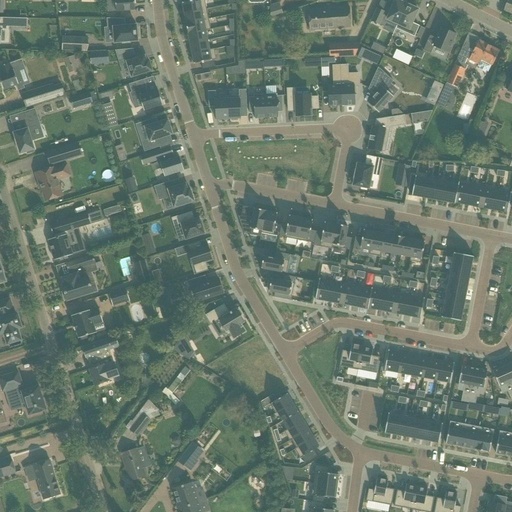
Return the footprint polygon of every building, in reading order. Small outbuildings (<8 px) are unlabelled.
[(106,0),(108,12),(136,10),(134,0),(106,0)] [(187,0),(188,2),(182,3),(184,14),(207,9),(204,0),(187,0)] [(385,20),(385,21),(396,26),(397,27),(407,4),(405,3),(406,1),(402,0),(394,0),(386,20),(385,20)] [(511,0),(507,0),(503,11),(511,14),(511,0)] [(269,16),(281,13),(278,2),(266,5),(269,16)] [(396,26),(395,29),(412,36),(414,37),(419,26),(417,26),(413,24),(419,9),(416,8),(417,6),(410,3),(409,5),(407,4),(397,27),(396,26)] [(309,29),(351,27),(350,8),(308,10),(309,29)] [(377,8),(371,21),(379,25),(385,12),(377,8)] [(207,9),(184,14),(186,24),(209,19),(207,9)] [(0,17),(0,44),(1,44),(1,31),(9,31),(9,27),(28,28),(28,19),(0,17)] [(125,19),(107,19),(108,29),(113,28),(115,43),(123,43),(124,43),(128,42),(128,43),(130,43),(129,42),(138,41),(138,38),(139,38),(138,28),(137,28),(137,25),(125,26),(125,19)] [(209,19),(186,24),(188,34),(206,30),(206,31),(211,30),(209,19)] [(445,31),(441,29),(437,39),(430,35),(423,50),(431,54),(434,47),(449,54),(454,42),(453,42),(456,35),(455,34),(455,33),(449,30),(449,31),(445,30),(445,31)] [(206,30),(188,34),(190,44),(208,40),(206,31),(206,30)] [(63,37),(63,50),(87,52),(87,38),(63,37)] [(208,40),(190,44),(192,54),(210,50),(208,40)] [(477,47),(465,42),(461,51),(446,84),(436,106),(443,109),(447,99),(453,86),(455,87),(457,88),(466,70),(467,65),(464,64),(467,59),(470,60),(470,61),(477,65),(478,65),(478,67),(479,68),(478,69),(485,72),(486,71),(488,72),(491,66),(493,67),(501,53),(479,42),(477,47)] [(359,46),(334,47),(334,58),(335,58),(355,57),(359,46)] [(380,46),(377,52),(383,54),(385,49),(380,46)] [(362,48),(358,57),(366,60),(370,52),(362,48)] [(133,49),(115,51),(118,62),(126,59),(131,76),(132,77),(152,71),(149,61),(146,62),(145,56),(136,59),(133,49)] [(210,50),(192,54),(194,64),(212,61),(217,60),(214,49),(210,50)] [(414,55),(421,59),(424,52),(416,49),(414,55)] [(101,64),(100,52),(90,53),(91,65),(101,64)] [(74,56),(65,59),(69,73),(78,71),(78,68),(83,66),(80,59),(75,60),(74,56)] [(329,58),(321,58),(321,67),(321,68),(329,68),(329,64),(335,63),(335,58),(334,58),(329,58)] [(25,67),(22,59),(0,67),(0,69),(2,75),(0,75),(0,80),(3,90),(16,85),(18,91),(25,89),(18,70),(25,67)] [(333,86),(328,86),(329,106),(342,106),(340,65),(332,65),(333,86)] [(348,65),(340,65),(342,106),(355,105),(354,93),(356,93),(356,86),(360,86),(359,73),(349,74),(348,65)] [(375,96),(368,104),(378,113),(393,97),(385,90),(391,84),(393,81),(378,68),(368,89),(375,96)] [(148,94),(146,88),(147,88),(144,80),(129,84),(132,93),(137,91),(144,111),(163,105),(158,91),(148,94)] [(430,90),(440,95),(444,85),(434,81),(430,90)] [(26,108),(57,98),(53,86),(53,85),(22,94),(26,108)] [(296,111),(296,117),(311,116),(311,109),(318,109),(318,97),(311,97),(311,95),(296,95),(296,88),(287,89),(288,111),(296,111)] [(239,96),(227,97),(228,120),(231,120),(231,122),(237,121),(237,119),(241,119),(240,106),(247,106),(246,90),(239,90),(239,96)] [(226,120),(228,120),(227,97),(216,97),(216,91),(208,91),(209,107),(215,107),(216,120),(220,120),(220,122),(226,122),(226,120)] [(81,96),(84,106),(92,103),(89,93),(81,96)] [(277,94),(265,95),(266,118),(278,117),(278,112),(283,112),(282,96),(277,96),(277,94)] [(255,118),(266,118),(265,95),(254,95),(254,97),(249,97),(250,113),(254,113),(255,118)] [(391,110),(392,117),(405,115),(398,109),(391,110)] [(32,141),(35,140),(31,128),(40,126),(35,110),(19,114),(24,130),(14,133),(16,140),(15,140),(18,147),(20,154),(27,152),(27,154),(34,152),(33,150),(34,150),(32,141)] [(428,121),(433,111),(411,114),(411,115),(413,124),(428,121)] [(108,123),(116,121),(114,113),(105,115),(108,123)] [(405,116),(405,115),(392,117),(387,118),(385,129),(373,127),(371,136),(370,136),(371,136),(370,140),(369,140),(370,140),(368,150),(382,152),(386,153),(386,152),(382,151),(384,142),(387,143),(390,127),(406,125),(405,116)] [(157,139),(171,135),(168,127),(169,126),(169,127),(170,126),(168,120),(167,120),(158,123),(156,118),(143,122),(149,140),(141,143),(144,152),(160,147),(157,139)] [(481,121),(474,136),(482,140),(488,124),(481,121)] [(463,124),(463,135),(472,135),(471,124),(463,124)] [(77,144),(57,150),(60,162),(81,155),(77,144)] [(174,155),(171,147),(149,153),(152,162),(159,160),(165,177),(184,171),(180,157),(174,159),(173,156),(174,155)] [(127,160),(125,153),(118,156),(120,162),(127,160)] [(357,164),(356,171),(355,171),(354,179),(353,186),(361,187),(360,189),(366,190),(367,188),(368,189),(371,178),(379,179),(383,159),(366,156),(364,165),(357,164)] [(46,201),(63,195),(58,180),(71,176),(67,164),(54,168),(53,167),(36,173),(39,185),(41,185),(46,201)] [(399,164),(395,185),(407,188),(411,167),(399,164)] [(416,176),(412,196),(423,198),(423,197),(426,179),(427,178),(416,176)] [(125,180),(129,193),(137,191),(133,177),(125,180)] [(423,197),(423,198),(433,200),(434,199),(437,182),(437,180),(427,178),(426,179),(423,197)] [(434,199),(433,200),(444,202),(444,201),(448,184),(448,182),(437,180),(437,182),(434,199)] [(444,201),(444,202),(454,204),(455,205),(459,182),(458,182),(458,184),(448,182),(448,184),(444,201)] [(459,182),(455,205),(455,204),(468,206),(468,205),(472,186),(472,185),(459,183),(459,182)] [(169,189),(166,183),(154,187),(158,201),(170,197),(174,208),(194,202),(190,189),(187,190),(185,184),(169,189)] [(468,205),(468,206),(481,209),(481,207),(485,189),(485,187),(472,185),(472,186),(468,205)] [(481,207),(481,209),(494,211),(494,210),(498,191),(498,190),(485,187),(485,189),(481,207)] [(494,210),(494,211),(506,214),(507,214),(511,193),(511,192),(498,190),(498,191),(494,210)] [(241,217),(238,217),(244,233),(250,235),(261,237),(261,233),(261,231),(262,231),(266,211),(254,209),(252,219),(241,217)] [(55,238),(48,240),(54,261),(60,259),(61,261),(68,259),(67,257),(73,255),(85,251),(82,241),(73,244),(70,234),(79,231),(78,228),(103,220),(100,211),(87,215),(86,214),(50,225),(53,236),(55,235),(55,238)] [(261,231),(261,233),(279,236),(281,225),(275,224),(277,213),(266,211),(262,231),(261,231)] [(181,225),(186,239),(204,234),(203,232),(205,231),(203,225),(201,225),(199,218),(194,220),(192,212),(172,218),(174,227),(181,225)] [(281,225),(279,236),(297,240),(301,218),(289,215),(287,226),(281,225)] [(301,218),(297,240),(314,243),(317,232),(311,231),(313,220),(301,218)] [(314,243),(314,246),(332,249),(332,247),(332,244),(336,225),(325,222),(322,233),(317,232),(314,243)] [(332,244),(332,247),(350,250),(352,238),(346,237),(348,227),(336,225),(332,244)] [(355,237),(353,249),(360,250),(361,248),(370,250),(369,255),(370,255),(374,232),(364,230),(362,239),(355,237)] [(374,232),(370,255),(380,257),(384,234),(374,232)] [(384,234),(380,257),(381,252),(391,254),(394,236),(384,234)] [(394,236),(391,254),(401,256),(404,238),(394,236)] [(404,238),(401,256),(410,258),(410,261),(414,240),(404,238)] [(414,240),(410,261),(421,263),(425,242),(414,240)] [(200,241),(186,246),(195,274),(194,274),(194,275),(208,270),(205,262),(212,260),(208,246),(202,248),(200,241)] [(153,245),(145,247),(147,255),(156,253),(153,245)] [(263,256),(261,269),(282,273),(287,274),(290,255),(276,252),(275,258),(263,256)] [(454,254),(452,264),(453,264),(470,268),(472,268),(474,258),(474,257),(454,253),(454,254)] [(97,270),(97,269),(95,263),(93,255),(66,264),(69,273),(70,272),(71,275),(62,278),(64,285),(62,286),(64,292),(63,293),(65,300),(67,299),(67,301),(93,293),(87,273),(97,270)] [(145,261),(133,264),(139,284),(151,280),(145,261)] [(452,264),(450,275),(451,275),(468,278),(470,279),(472,268),(470,268),(453,264),(452,264)] [(295,277),(284,275),(282,281),(271,279),(269,292),(289,296),(292,283),(294,283),(295,277)] [(450,275),(447,285),(449,286),(466,289),(468,289),(470,279),(468,278),(451,275),(450,275)] [(223,293),(219,279),(207,283),(207,281),(204,282),(203,278),(205,277),(205,276),(185,283),(189,295),(194,293),(197,302),(223,293)] [(163,285),(161,277),(154,279),(156,287),(163,285)] [(319,279),(315,300),(316,300),(329,303),(329,301),(333,283),(333,281),(320,279),(319,279)] [(329,301),(329,303),(342,305),(342,304),(345,285),(346,284),(333,281),(333,283),(329,301)] [(342,304),(342,305),(355,308),(355,306),(358,288),(359,287),(346,284),(345,285),(342,304)] [(447,285),(445,296),(447,296),(464,300),(466,300),(468,289),(466,289),(449,286),(447,285)] [(157,290),(159,297),(168,294),(166,287),(157,290)] [(355,306),(355,308),(367,310),(368,310),(372,288),(371,288),(371,289),(359,287),(358,288),(355,306)] [(372,288),(368,310),(368,309),(381,312),(381,310),(385,292),(385,291),(372,288)] [(126,289),(109,294),(112,306),(130,301),(126,289)] [(381,310),(381,312),(394,314),(394,313),(398,294),(398,293),(385,291),(385,292),(381,310)] [(394,313),(394,314),(407,317),(407,315),(411,297),(411,296),(398,293),(398,294),(394,313)] [(407,315),(407,317),(420,319),(424,298),(411,296),(411,297),(407,315)] [(445,296),(443,306),(445,307),(462,310),(464,310),(466,300),(464,300),(447,296),(445,296)] [(0,333),(4,332),(8,344),(20,340),(17,329),(21,327),(17,315),(13,316),(12,312),(14,311),(10,299),(0,302),(0,333)] [(237,311),(236,309),(229,314),(224,305),(207,316),(212,325),(219,320),(226,332),(229,330),(235,339),(245,332),(240,324),(244,321),(240,316),(241,314),(239,311),(237,311)] [(441,317),(441,318),(461,321),(462,321),(464,310),(462,310),(445,307),(443,306),(441,317)] [(87,336),(96,333),(93,325),(103,322),(99,308),(90,311),(89,310),(72,316),(72,317),(72,316),(74,324),(73,325),(75,331),(76,330),(79,338),(78,338),(79,339),(80,338),(81,340),(87,338),(87,336)] [(157,316),(155,311),(145,314),(147,319),(157,316)] [(170,334),(173,337),(178,337),(181,333),(181,328),(177,325),(172,326),(169,329),(170,334)] [(192,353),(186,344),(187,343),(183,335),(172,349),(188,359),(192,353)] [(82,347),(83,349),(86,359),(87,358),(91,369),(90,370),(95,386),(109,381),(104,367),(114,363),(110,352),(120,348),(115,336),(82,347)] [(358,370),(362,346),(352,344),(350,352),(342,350),(339,366),(358,370)] [(267,380),(274,376),(255,345),(243,352),(262,382),(255,387),(261,397),(273,390),(267,380)] [(373,348),(362,346),(358,370),(377,373),(380,357),(372,356),(373,348)] [(388,350),(384,371),(385,371),(398,374),(398,373),(402,354),(402,353),(389,350),(388,350)] [(398,373),(398,374),(411,376),(411,375),(415,356),(415,355),(402,353),(402,354),(398,373)] [(411,375),(411,376),(424,379),(424,378),(428,359),(428,358),(415,355),(415,356),(411,375)] [(424,378),(424,379),(437,381),(437,380),(441,361),(441,360),(428,358),(428,359),(424,378)] [(437,380),(437,381),(449,384),(450,384),(454,363),(453,363),(441,360),(441,361),(437,380)] [(468,403),(475,368),(463,366),(459,383),(465,384),(461,401),(468,403)] [(166,388),(162,392),(175,405),(179,401),(172,394),(190,371),(185,367),(168,390),(166,388)] [(511,401),(511,385),(504,367),(493,372),(500,388),(504,386),(511,402),(511,401)] [(475,368),(468,403),(469,403),(475,404),(479,387),(484,388),(487,371),(475,368)] [(29,416),(46,410),(39,387),(22,392),(20,386),(22,385),(18,372),(0,377),(0,382),(3,391),(5,391),(7,397),(17,394),(21,408),(26,406),(29,416)] [(272,403),(277,412),(293,403),(287,394),(272,403)] [(262,407),(276,399),(273,395),(261,402),(262,407)] [(130,430),(131,431),(138,436),(151,419),(149,418),(146,416),(160,410),(152,404),(153,403),(148,400),(132,421),(135,423),(130,430)] [(282,421),(298,412),(293,403),(277,412),(282,421)] [(303,420),(298,412),(282,421),(288,430),(303,420)] [(389,413),(385,433),(396,435),(396,434),(399,417),(400,415),(389,413)] [(396,434),(396,435),(406,437),(407,436),(410,419),(410,417),(400,415),(399,417),(396,434)] [(407,436),(406,437),(417,439),(417,438),(421,421),(421,419),(410,417),(410,419),(407,436)] [(417,438),(417,439),(428,442),(428,440),(431,423),(431,421),(421,419),(421,421),(417,438)] [(289,441),(291,440),(309,429),(303,420),(288,430),(284,432),(289,441)] [(428,440),(428,442),(438,444),(439,444),(443,424),(442,423),(431,421),(431,423),(428,440)] [(446,444),(461,447),(465,424),(450,422),(446,444)] [(479,427),(465,424),(461,447),(475,449),(479,427)] [(494,430),(479,427),(475,449),(490,452),(494,430)] [(291,440),(296,449),(314,438),(309,429),(291,440)] [(510,456),(511,447),(511,433),(500,431),(496,453),(510,456)] [(320,447),(314,438),(296,449),(295,450),(300,459),(320,447)] [(193,444),(187,452),(197,459),(202,452),(193,444)] [(136,449),(121,454),(130,481),(146,476),(143,468),(150,466),(150,465),(144,447),(137,450),(136,449)] [(0,477),(16,472),(11,456),(0,459),(0,477)] [(50,460),(33,465),(44,500),(60,495),(50,460)] [(292,479),(293,467),(283,466),(281,478),(292,479)] [(317,484),(337,487),(338,475),(329,473),(329,467),(317,466),(317,472),(318,472),(317,484)] [(377,478),(374,490),(369,489),(366,501),(391,506),(394,490),(387,488),(388,481),(377,478)] [(178,508),(198,502),(192,483),(173,489),(179,507),(178,508)] [(313,502),(325,503),(326,497),(335,498),(337,487),(317,484),(315,496),(314,495),(313,502)] [(412,510),(417,486),(406,484),(405,492),(397,490),(394,506),(412,510)] [(417,486),(412,510),(424,511),(431,511),(434,497),(426,496),(428,488),(417,486)] [(459,511),(461,507),(455,506),(457,494),(446,492),(444,499),(437,498),(433,511),(459,511)] [(201,511),(198,502),(178,508),(179,511),(201,511)] [(313,511),(333,511),(334,510),(324,509),(325,503),(313,502),(312,508),(314,508),(313,511)] [(488,503),(486,511),(511,511),(511,504),(505,503),(504,506),(488,503)]
